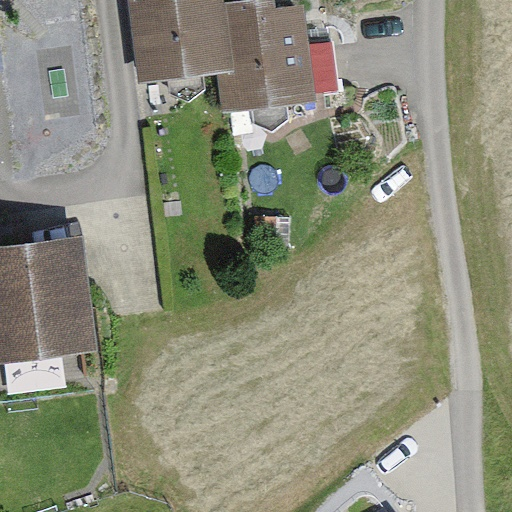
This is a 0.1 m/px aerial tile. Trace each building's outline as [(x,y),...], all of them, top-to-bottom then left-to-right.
[(133,0),(141,85),(170,83),(171,98),(189,109),(207,97),(205,79),(229,77),(223,14),(222,0),(133,0)] [(276,9),(223,14),(229,77),(232,113),(255,112),(256,125),(273,134),(289,123),(288,107),(312,105),(305,19),(277,21),(276,9)] [(182,203),(167,205),(169,218),(184,216),(182,203)] [(277,221),(256,221),(257,253),(277,252),(277,221)] [(84,247),(0,256),(0,373),(98,362),(84,247)]
